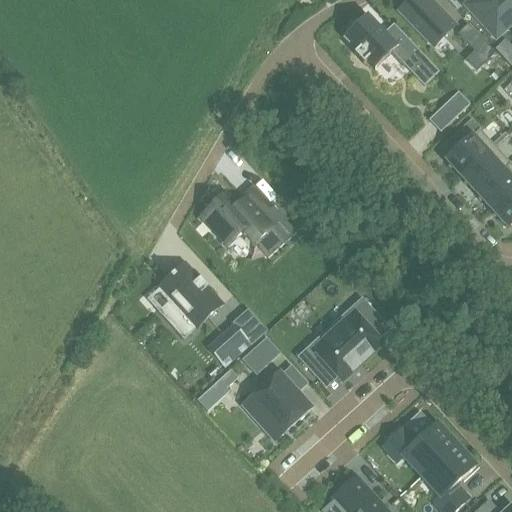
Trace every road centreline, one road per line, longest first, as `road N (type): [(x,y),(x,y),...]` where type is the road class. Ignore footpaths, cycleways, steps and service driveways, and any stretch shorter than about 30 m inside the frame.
road 1 (residential): [(511,478),(413,368),(282,490)]
road 2 (residential): [(508,282),(290,44)]
road 3 (residential): [(290,44),(264,70),(175,227)]
